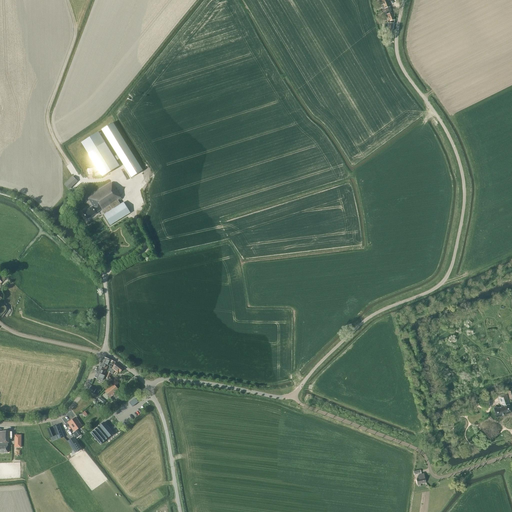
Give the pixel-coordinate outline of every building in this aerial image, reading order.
[(391,23),(388,23),(387,26),(385,26),(385,28),(386,29),(385,35),(387,36),(386,39),(388,39),(389,36),(391,36),(392,29),(393,29),(395,20),(390,7),(387,0),(380,0),(379,1),(382,9),(384,9),(387,15),(385,15),(386,18),(388,17),(389,22),(390,22),(391,23)] [(131,178),(142,171),(113,123),(101,130),(117,154),(113,156),(116,161),(119,159),(131,178)] [(102,177),(119,166),(116,161),(113,156),(98,132),(81,143),(102,177)] [(68,189),(77,181),(73,177),(64,184),(68,189)] [(120,204),(118,201),(121,199),(111,182),(87,197),(92,205),(90,207),(90,208),(86,210),(85,210),(82,212),(87,219),(96,213),(101,209),(104,214),(103,215),(110,225),(130,213),(124,202),(120,204)] [(115,362),(104,357),(101,362),(108,365),(110,366),(111,364),(113,365),(115,362)] [(103,375),(108,365),(101,362),(97,372),(103,375)] [(108,371),(111,373),(112,373),(114,370),(117,373),(119,371),(120,372),(123,368),(116,363),(113,367),(111,369),(110,368),(108,371)] [(100,380),(100,379),(103,380),(105,376),(103,375),(97,372),(94,377),(100,380)] [(110,398),(114,394),(113,393),(118,389),(114,384),(105,392),(110,398)] [(511,412),(509,404),(505,394),(498,396),(501,407),(497,409),(496,407),(493,408),(496,418),(511,412)] [(82,426),(76,417),(71,421),(71,420),(67,423),(74,431),(72,433),(77,439),(81,435),(77,429),(82,426)] [(101,424),(90,433),(100,445),(114,433),(106,424),(104,422),(102,424),(101,424)] [(58,439),(64,437),(59,424),(53,427),(52,428),(51,427),(47,429),(50,438),(56,435),(58,439)] [(9,443),(9,431),(3,431),(0,431),(0,452),(8,452),(8,446),(8,443),(9,443)] [(75,453),(81,449),(73,437),(67,441),(75,453)] [(424,478),(424,474),(418,475),(419,476),(417,477),(418,479),(416,479),(417,485),(418,485),(418,487),(421,487),(420,484),(426,483),(425,477),(424,478)]
